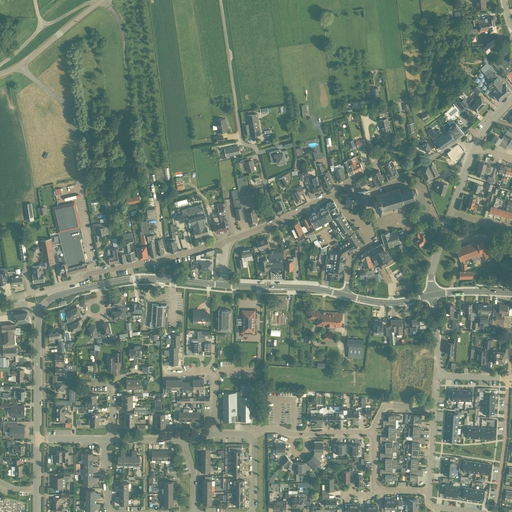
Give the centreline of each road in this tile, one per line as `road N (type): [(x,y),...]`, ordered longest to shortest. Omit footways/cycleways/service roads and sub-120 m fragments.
road 1 (residential): [(277,221),(259,152),(242,142),(221,0)]
road 2 (track): [(137,184),(117,16)]
road 3 (residential): [(227,241),(92,273)]
road 4 (residential): [(495,511),(506,376)]
road 5 (tertiary): [(36,439),(40,309)]
road 6 (unclassified): [(0,73),(19,67),(104,0)]
road 7 (tertiary): [(222,285),(153,278),(96,285)]
road 8 (tertiary): [(346,295),(222,285)]
road 9 (residential): [(373,431),(252,434)]
